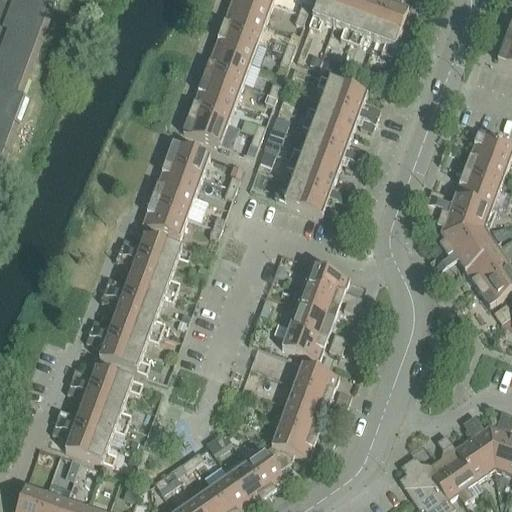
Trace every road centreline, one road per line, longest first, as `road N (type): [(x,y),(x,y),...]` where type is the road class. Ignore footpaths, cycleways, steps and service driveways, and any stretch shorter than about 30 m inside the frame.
road 1 (residential): [(403,285),(389,251),(390,228),(469,0)]
road 2 (residential): [(214,395),(268,239)]
road 3 (residential): [(11,511),(69,357)]
road 4 (residential): [(268,239),(403,285)]
road 5 (residential): [(384,411),(423,425),(499,398),(511,402)]
road 6 (residential): [(384,411),(413,323),(403,285)]
road 7 (residential): [(308,511),(357,474),(384,411)]
